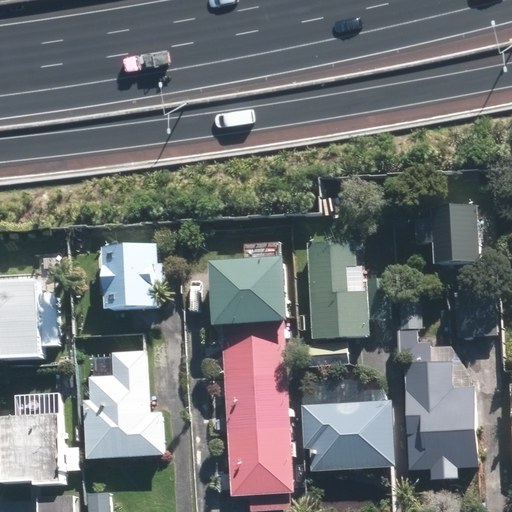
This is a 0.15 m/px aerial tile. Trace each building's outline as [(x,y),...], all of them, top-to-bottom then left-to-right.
[(452,194),(464,193),(464,183),(451,184),(452,194)] [(485,265),(482,208),(435,210),(438,267),(485,265)] [(317,342),(375,338),(374,321),(396,320),(394,279),(370,280),(371,292),(354,293),(353,270),(361,270),(360,242),(311,245),(317,342)] [(105,315),(162,311),(158,249),(101,252),(105,315)] [(215,265),(219,331),(224,331),(234,499),(251,499),(251,511),(282,511),(293,511),(292,497),(297,497),(287,327),(293,326),(289,261),(215,265)] [(0,347),(1,365),(41,363),(40,337),(56,336),(53,296),(38,297),(37,285),(0,287),(0,347)] [(501,337),(499,292),(458,293),(460,339),(501,337)] [(484,471),(480,388),(458,389),(457,363),(434,364),(434,344),(422,345),(421,332),(402,333),(403,357),(411,357),(412,365),(409,365),(412,437),(428,437),(429,466),(453,465),(454,473),(484,471)] [(312,368),(352,366),(351,343),(310,345),(312,368)] [(86,463),(166,459),(164,414),(150,415),(147,353),(112,355),(113,377),(89,379),(90,403),(83,403),(86,463)] [(64,389),(78,388),(77,364),(62,365),(64,389)] [(316,473),(396,469),(393,402),(305,406),(308,452),(315,452),(316,473)] [(64,489),(59,417),(0,420),(0,472),(1,489),(36,486),(36,491),(64,489)] [(90,496),(91,511),(112,511),(112,495),(90,496)] [(40,511),(75,511),(75,497),(40,499),(40,511)]
